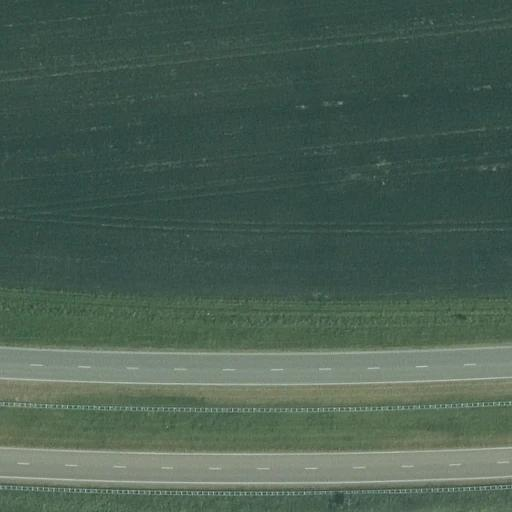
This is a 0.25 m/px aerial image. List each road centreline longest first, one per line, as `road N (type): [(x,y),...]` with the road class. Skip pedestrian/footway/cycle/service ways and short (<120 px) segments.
road 1 (trunk): [(0,464),(114,471),(511,463)]
road 2 (trunk): [(511,365),(217,372),(0,364)]
